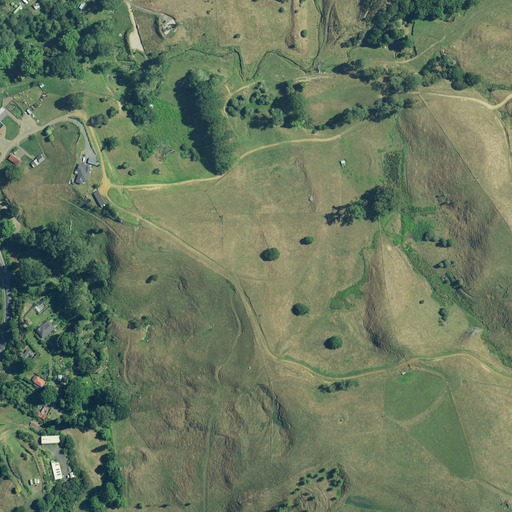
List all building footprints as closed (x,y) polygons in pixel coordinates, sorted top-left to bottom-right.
[(0,122),(9,113),(3,107),(0,109),(0,122)] [(21,161),(12,154),(9,159),(18,165),(21,161)] [(45,159),(41,154),(34,161),(38,166),(45,159)] [(91,167),(80,164),(78,170),(80,171),(77,182),(83,184),(84,181),(87,182),(91,167)] [(106,203),(99,191),(94,193),(101,206),(106,203)] [(56,327),(49,320),(37,330),(44,338),(50,333),(56,327)] [(32,352),(28,349),(25,354),(23,353),(21,356),(27,360),(30,355),(33,357),(35,354),(32,353),(32,352)] [(43,386),(45,387),(47,384),(45,383),(46,381),(38,376),(37,378),(35,377),(32,381),(35,382),(33,385),(39,389),(41,386),(42,387),(43,386)] [(44,429),(32,422),(30,425),(41,433),(44,429)] [(54,460),(51,461),(56,480),(63,478),(59,462),(55,463),(54,460)]
